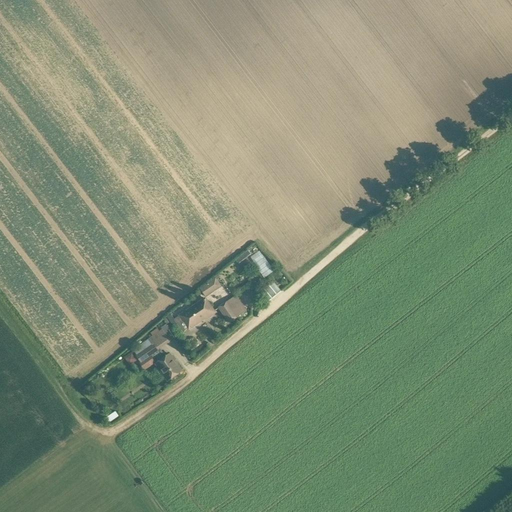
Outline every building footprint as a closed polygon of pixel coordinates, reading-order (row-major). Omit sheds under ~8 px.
[(200,289),(204,297),(220,287),(214,279),(200,289)] [(228,301),(219,307),(229,322),(238,316),(246,311),(236,296),(228,301)] [(176,319),(179,323),(182,320),(189,329),(214,312),(204,297),(204,298),(203,297),(178,314),(180,316),(176,319)] [(153,344),(136,356),(141,362),(151,355),(158,350),(153,344)] [(170,352),(154,364),(167,381),(181,370),(183,369),(180,365),(170,352)] [(135,362),(133,354),(125,356),(127,363),(135,362)]
